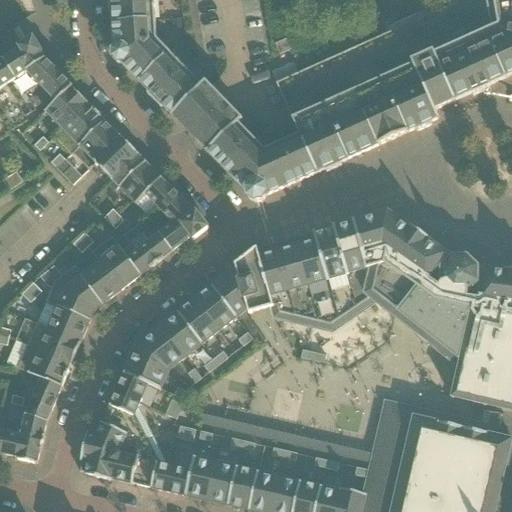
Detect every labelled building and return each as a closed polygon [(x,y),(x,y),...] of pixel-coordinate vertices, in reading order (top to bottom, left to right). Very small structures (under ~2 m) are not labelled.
[(191,137),(198,145),(199,144),(247,194),(248,199),(255,203),(263,202),(266,197),(325,171),(326,173),(342,166),(340,164),(416,130),(417,133),(432,126),(431,123),(439,120),(435,111),(472,94),(473,97),(490,89),(488,87),(511,76),(511,0),(108,0),(109,10),(112,10),(115,51),(113,53),(113,60),(118,64),(121,64),(149,93),(147,95),(161,109),(163,107),(181,126),(181,127),(183,129),(191,137)] [(43,55),(33,40),(19,49),(21,52),(0,64),(0,118),(11,136),(24,127),(29,122),(33,126),(56,103),(56,104),(72,88),(41,56),(43,55)] [(56,103),(33,126),(34,126),(47,114),(62,130),(53,138),(54,139),(89,106),(72,88),(56,104),(56,103)] [(54,139),(71,156),(105,123),(89,106),(54,139)] [(0,142),(11,136),(0,118),(0,142)] [(90,173),(97,167),(103,172),(112,182),(113,182),(119,189),(145,164),(138,157),(139,157),(130,148),(123,141),(121,138),(121,139),(105,123),(71,156),(72,157),(73,156),(90,173)] [(40,153),(49,144),(43,139),(34,147),(40,153)] [(51,164),(57,170),(65,162),(60,156),(51,164)] [(71,167),(65,162),(57,170),(62,176),(71,167)] [(161,180),(145,164),(119,189),(135,205),(161,180)] [(10,178),(16,188),(23,184),(16,174),(10,178)] [(10,178),(3,182),(9,192),(16,188),(10,178)] [(174,225),(191,212),(181,201),(182,200),(171,190),(161,180),(135,205),(136,206),(146,196),(173,224),(174,225)] [(107,441),(103,460),(327,511),(511,511),(511,289),(470,280),(473,269),(468,268),(469,261),(459,258),(457,266),(454,265),(452,276),(383,260),(395,210),(390,208),(383,236),(373,233),(367,256),(310,243),(274,253),(239,280),(240,283),(232,289),(224,279),(213,286),(220,295),(146,352),(107,441)] [(104,219),(110,225),(119,217),(113,211),(104,219)] [(191,212),(174,225),(173,224),(159,235),(172,253),(191,238),(193,241),(208,229),(196,213),(194,215),(191,212)] [(124,222),(119,217),(110,225),(115,231),(124,222)] [(140,225),(124,237),(129,244),(144,232),(140,225)] [(147,242),(154,237),(148,229),(144,232),(141,234),(147,242)] [(88,249),(93,243),(85,235),(79,240),(88,249)] [(163,260),(172,253),(159,235),(128,259),(119,248),(141,277),(150,270),(163,260)] [(79,240),(73,246),(82,255),(88,249),(79,240)] [(122,292),(141,277),(119,248),(100,263),(122,292)] [(103,306),(122,292),(100,263),(82,277),(75,267),(73,268),(81,278),(103,306)] [(94,313),(103,306),(81,278),(73,268),(55,282),(46,303),(90,322),(94,313)] [(36,299),(42,293),(33,285),(28,290),(36,299)] [(28,290),(22,296),(30,305),(36,299),(28,290)] [(37,325),(81,344),(90,322),(46,303),(46,305),(57,309),(48,329),(37,324),(37,325)] [(37,325),(27,347),(71,366),(81,344),(37,325)] [(0,337),(9,340),(11,332),(0,329),(0,337)] [(9,340),(0,337),(0,345),(7,348),(9,340)] [(18,370),(41,380),(42,380),(62,388),(71,366),(27,347),(18,370)] [(41,380),(26,416),(47,423),(51,414),(58,398),(62,388),(42,380),(41,380)] [(23,408),(25,400),(13,397),(11,405),(23,408)] [(26,416),(21,437),(22,437),(16,460),(37,465),(40,452),(41,452),(45,437),(44,437),(47,423),(26,416)] [(22,437),(21,437),(0,432),(0,455),(3,456),(16,459),(16,460),(22,437)] [(186,498),(195,459),(194,458),(191,472),(166,466),(158,464),(152,490),(186,498)]
